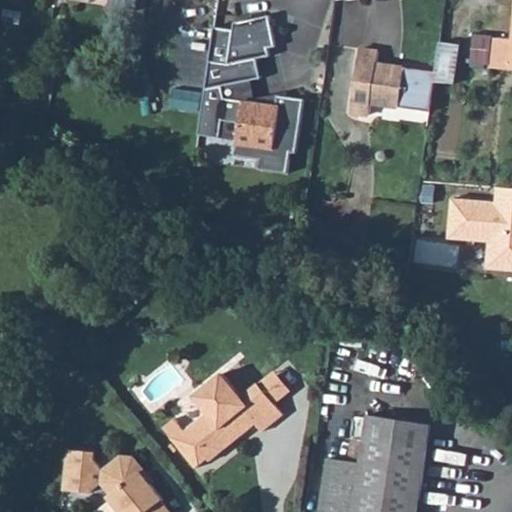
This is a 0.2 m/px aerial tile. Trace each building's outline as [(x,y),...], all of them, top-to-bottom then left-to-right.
[(297,153),(305,99),(279,95),(277,105),(257,102),(226,98),(223,86),(252,80),(262,79),(258,59),(271,56),(269,48),(277,47),(270,15),(235,22),(234,29),(215,27),(206,90),(199,134),(221,138),(224,120),(241,122),(236,156),(261,160),(260,169),(289,174),(292,153),(297,153)] [(511,40),(494,39),(491,66),(511,67),(511,40)] [(441,42),(437,72),(435,82),(456,83),(461,45),(441,42)] [(435,82),(437,72),(377,64),(379,51),(361,49),(352,112),(370,115),(372,103),(431,111),(435,82)] [(257,102),(252,80),(223,86),(226,98),(257,102)] [(20,116),(15,132),(33,136),(37,121),(20,116)] [(511,188),(498,187),(497,202),(453,198),(450,238),(490,241),(488,269),(511,270),(511,188)] [(319,228),(309,251),(345,266),(354,243),(319,228)] [(301,242),(281,239),(278,259),(298,262),(301,242)] [(138,284),(127,294),(136,305),(147,296),(138,284)] [(275,371),(259,383),(275,403),(291,391),(275,371)] [(224,373),(194,396),(208,413),(187,432),(211,461),(250,429),(248,427),(255,421),(257,423),(263,431),(284,414),(275,403),(259,383),(243,397),(224,373)] [(329,458),(320,511),(418,511),(432,424),(369,415),(361,463),(329,458)] [(135,456),(122,455),(103,470),(95,459),(96,452),(70,449),(66,490),(90,493),(102,483),(111,495),(109,496),(121,511),(172,511),(163,501),(165,499),(152,484),(143,471),(145,469),(135,456)] [(155,481),(145,469),(143,471),(152,484),(155,481)]
